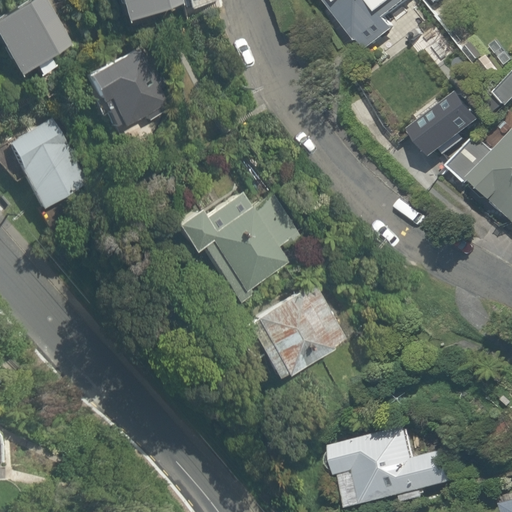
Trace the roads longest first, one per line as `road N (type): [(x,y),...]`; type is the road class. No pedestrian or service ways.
road 1 (residential): [(511,309),(458,275),(313,154),(248,0)]
road 2 (residential): [(218,511),(208,489),(0,256)]
